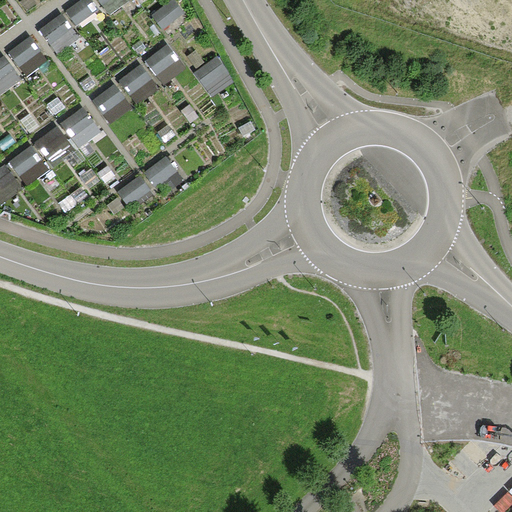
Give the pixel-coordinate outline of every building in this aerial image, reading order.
[(81,34),(103,26),(94,0),(91,0),(72,6),(81,34)] [(137,0),(102,0),(113,16),(138,0),(137,0)] [(66,14),(42,30),(61,57),(84,41),(66,14)] [(37,38),(13,50),(26,77),(50,65),(37,38)] [(170,46),(147,64),(167,89),(190,71),(170,46)] [(11,58),(0,63),(0,97),(25,85),(11,58)] [(216,100),(238,84),(220,59),(198,74),(216,100)] [(145,66),(122,81),(139,107),(163,92),(145,66)] [(95,101),(112,127),(136,110),(118,85),(95,101)] [(86,107),(63,124),(82,151),(106,134),(86,107)] [(62,126),(10,162),(29,189),(81,153),(62,126)] [(11,166),(0,171),(0,199),(4,206),(26,194),(11,166)]
